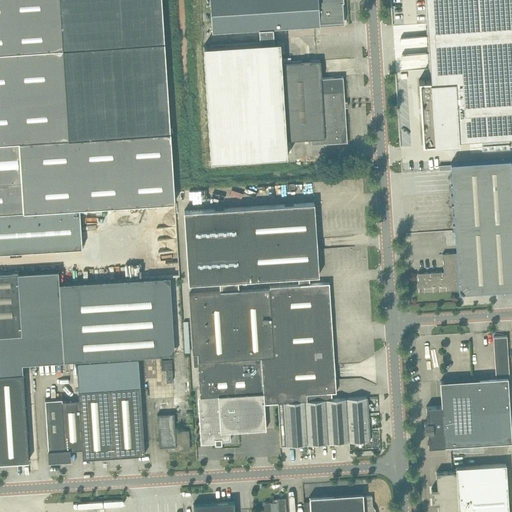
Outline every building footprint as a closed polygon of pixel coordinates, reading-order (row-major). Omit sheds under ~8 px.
[(59,0),(0,0),(0,211),(77,207),(174,201),(170,131),(69,138),(59,0)] [(59,0),(69,138),(170,131),(161,0),(59,0)] [(210,0),(212,32),(259,29),(273,28),(310,26),(320,25),(342,23),(340,0),(210,0)] [(511,0),(425,0),(430,79),(418,79),(423,143),(459,141),(459,136),(511,132),(511,0)] [(260,42),(203,46),(211,160),(287,156),(286,140),(287,140),(311,138),(312,144),(337,142),(347,142),(344,90),(343,76),(321,78),(320,60),(310,60),(303,61),(282,62),(281,62),(280,41),(274,41),(273,28),(259,29),(260,42)] [(511,157),(451,162),(456,252),(442,253),(444,271),(418,272),(419,292),(459,290),(459,292),(511,288),(511,157)] [(219,280),(220,291),(239,290),(239,279),(298,276),(299,284),(310,283),(310,275),(318,274),(314,202),(184,210),(189,282),(219,280)] [(0,252),(79,248),(77,207),(0,211),(0,252)] [(0,374),(23,374),(17,274),(0,274),(0,374)] [(266,428),(279,427),(277,402),(332,398),(331,392),(336,391),(329,282),(310,283),(299,284),(269,286),(270,288),(239,290),(220,291),(189,293),(193,353),(198,353),(198,360),(198,361),(203,442),(230,440),(230,431),(266,429),(266,428)] [(161,359),(161,366),(166,366),(166,379),(173,378),(172,358),(161,359)] [(76,363),(79,399),(72,400),(75,449),(82,448),(83,458),(144,454),(144,444),(140,386),(138,359),(76,363)] [(473,379),(440,380),(441,405),(426,406),(427,421),(424,421),(425,431),(427,431),(428,446),(448,444),(448,455),(455,455),(454,444),(511,441),(507,361),(487,363),(488,378),(473,379)] [(0,461),(28,460),(23,374),(0,374),(0,461)] [(277,402),(279,427),(280,446),(370,440),(367,396),(332,399),(332,398),(277,402)] [(49,460),(70,459),(69,449),(75,449),(72,400),(62,400),(62,398),(45,399),(49,460)] [(189,449),(188,430),(175,431),(174,413),(157,414),(158,437),(159,447),(170,446),(171,450),(189,449)] [(508,511),(506,463),(456,466),(455,455),(448,455),(449,471),(436,472),(437,487),(431,488),(432,504),(438,503),(438,511),(508,511)] [(309,496),(310,500),(303,501),(304,511),(372,511),(372,495),(363,496),(363,492),(309,496)] [(276,501),(264,502),(264,511),(286,511),(285,497),(276,498),(276,501)] [(234,511),(235,511),(234,501),(193,503),(193,511),(234,511)]
